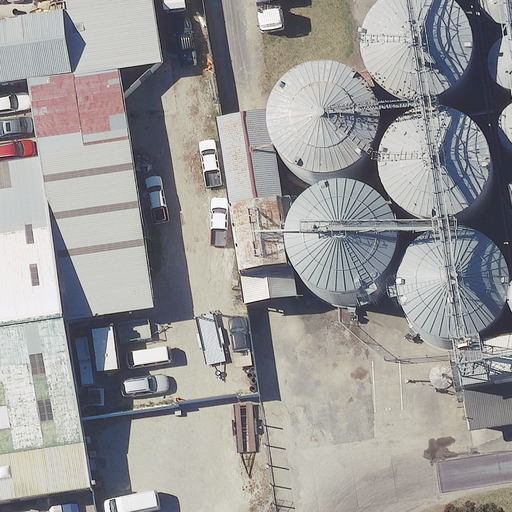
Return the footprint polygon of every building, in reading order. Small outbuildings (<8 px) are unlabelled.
[(6,0),(0,0),(0,108),(24,105),(6,0)] [(122,68),(166,62),(157,0),(63,0),(76,76),(122,68)] [(304,299),(306,309),(409,292),(419,355),(457,349),(511,339),(511,180),(481,0),(364,0),(376,65),(268,84),(273,116),(304,299)] [(511,0),(481,0),(511,180),(511,0)] [(0,114),(0,225),(31,420),(126,404),(78,102),(0,114)] [(304,299),(273,116),(218,125),(249,309),(304,299)] [(0,474),(39,469),(0,225),(0,474)] [(511,339),(457,349),(472,436),(511,429),(511,339)]
